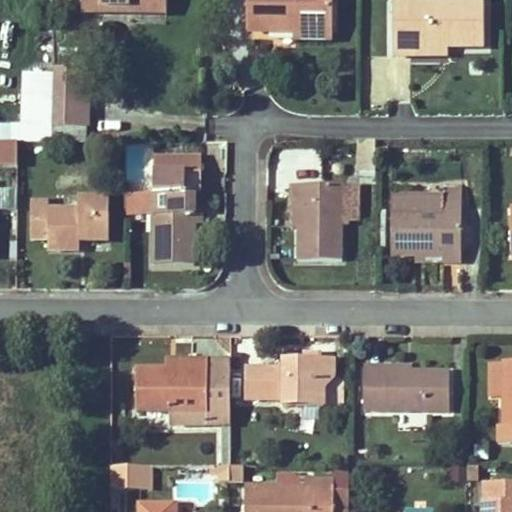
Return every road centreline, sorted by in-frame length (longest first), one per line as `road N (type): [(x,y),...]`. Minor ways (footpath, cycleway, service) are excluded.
road 1 (residential): [(261,333),(270,130),(511,131)]
road 2 (residential): [(261,333),(0,333)]
road 3 (residential): [(511,332),(261,333)]
